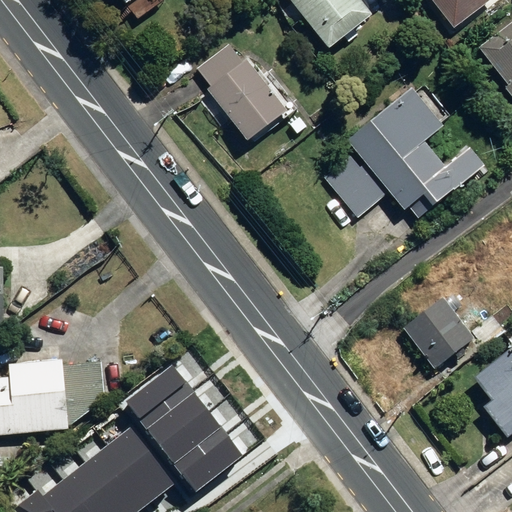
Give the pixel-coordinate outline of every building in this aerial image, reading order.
[(284,0),(325,55),(370,21),(354,0),(284,0)] [(429,0),(453,30),(491,0),(429,0)] [(511,99),(511,25),(478,53),(507,90),(501,94),(508,103),(511,99)] [(208,91),(246,144),(285,115),(246,61),(242,64),(229,46),(197,69),(211,89),(208,91)] [(346,142),(404,213),(419,201),(428,212),(483,168),(469,150),(445,170),(423,143),(442,128),(411,90),(346,142)] [(357,218),(384,196),(352,157),(325,179),(357,218)] [(402,331),(434,372),(473,341),(442,300),(402,331)] [(479,412),(503,443),(511,435),(511,349),(469,383),(487,406),(479,412)] [(0,380),(0,437),(66,432),(66,430),(104,402),(101,364),(8,372),(9,380),(0,380)] [(190,387),(173,366),(127,402),(127,403),(140,420),(148,430),(195,393),(190,387)] [(222,427),(195,393),(148,430),(176,464),(222,427)] [(148,430),(140,420),(108,445),(153,500),(185,475),(176,464),(148,430)] [(244,454),(222,427),(176,464),(185,475),(197,491),(244,454)] [(138,511),(153,500),(108,445),(86,463),(125,511),(138,511)] [(125,511),(86,463),(64,480),(90,511),(125,511)] [(90,511),(64,480),(43,497),(54,511),(90,511)] [(54,511),(43,497),(38,491),(15,510),(17,511),(54,511)]
